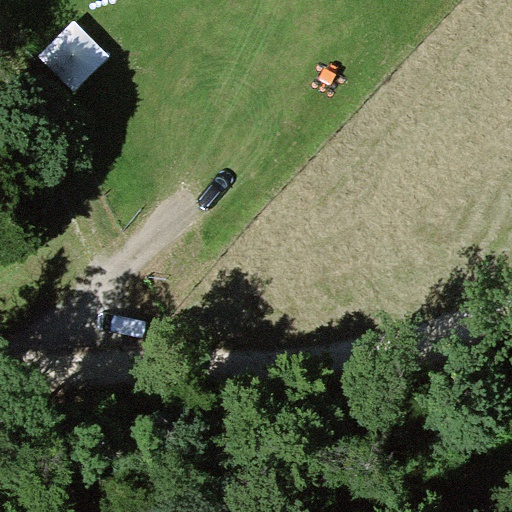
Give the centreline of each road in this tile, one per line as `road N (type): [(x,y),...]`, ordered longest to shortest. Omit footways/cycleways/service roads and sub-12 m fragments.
road 1 (track): [(0,367),(209,373),(407,343),(511,316)]
road 2 (track): [(66,369),(124,260),(0,35)]
road 3 (track): [(511,401),(465,383),(407,343)]
